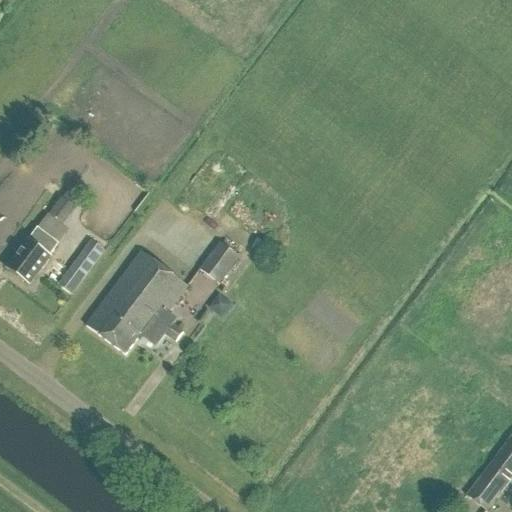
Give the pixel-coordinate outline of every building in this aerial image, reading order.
[(212,168),(197,189),(210,198),(225,177),(212,168)] [(62,199),(49,216),(65,229),(72,219),(70,218),(76,210),(74,208),(63,200),(62,199)] [(172,211),(149,230),(154,236),(144,245),(153,256),(163,248),(172,258),(165,264),(165,265),(196,241),(172,211)] [(29,240),(8,269),(29,284),(49,257),(48,256),(57,245),(38,231),(31,241),(29,240)] [(199,271),(219,286),(240,259),(220,244),(199,271)] [(104,253),(94,245),(72,274),(83,281),(104,253)] [(86,327),(125,356),(140,337),(148,343),(158,331),(162,334),(175,345),(183,334),(164,319),(186,290),(141,255),(86,327)] [(487,511),(511,480),(511,436),(466,498),(484,511),(487,511)]
